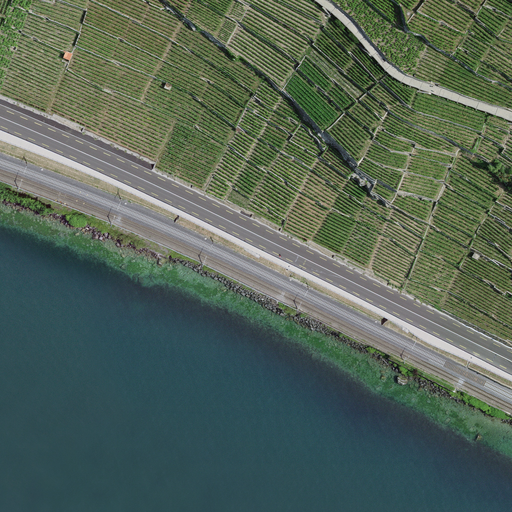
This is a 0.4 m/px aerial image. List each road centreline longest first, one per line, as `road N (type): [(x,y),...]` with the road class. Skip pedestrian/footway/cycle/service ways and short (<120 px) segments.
road 1 (primary): [(0,117),(511,362)]
road 2 (track): [(320,0),(403,78),(511,116)]
